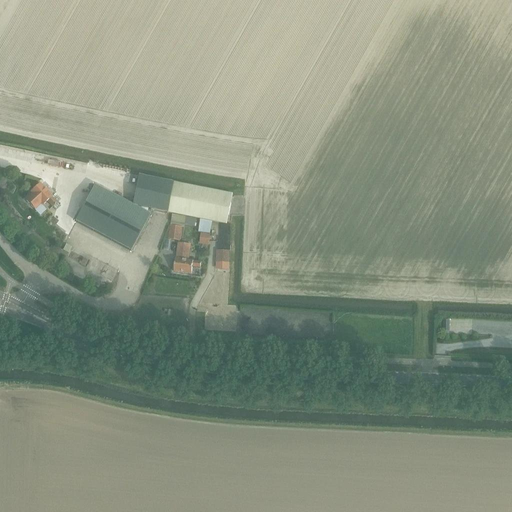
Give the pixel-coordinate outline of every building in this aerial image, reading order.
[(227,225),(233,195),(138,176),(132,206),(227,225)] [(31,194),(25,200),(35,210),(41,205),(42,206),(47,201),(53,207),(57,203),(40,184),(30,193),(31,194)] [(95,186),(76,222),(131,252),(150,216),(95,186)] [(57,203),(53,207),(56,211),(61,207),(57,203)] [(179,241),(181,228),(185,228),(186,217),(173,215),(171,226),(169,240),(179,241)] [(201,234),(200,245),(209,246),(210,235),(201,234)] [(230,264),(230,250),(228,249),(228,239),(221,239),(221,251),(217,251),(216,264),(230,264)] [(201,269),(201,263),(188,261),(190,245),(179,243),(176,259),(174,272),(192,274),(193,268),(201,269)]
